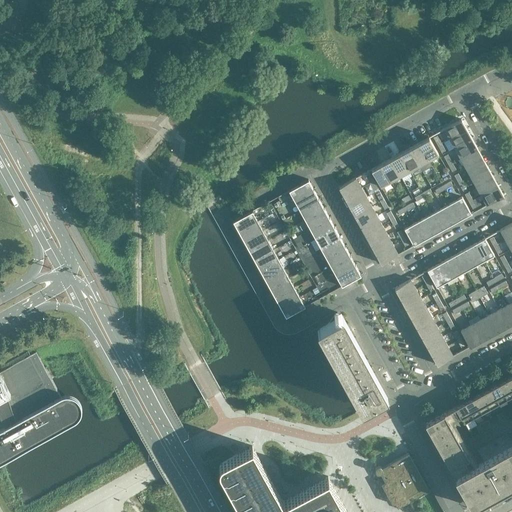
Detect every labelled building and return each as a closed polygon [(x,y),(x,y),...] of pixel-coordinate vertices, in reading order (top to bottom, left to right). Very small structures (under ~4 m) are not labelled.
[(467,129),(461,119),(444,128),(450,138),(467,129)] [(472,138),(467,129),(450,138),(455,148),(472,138)] [(437,135),(433,137),(438,145),(441,143),(437,135)] [(438,154),(429,137),(419,142),(429,159),(438,154)] [(460,157),(477,148),(472,138),(455,148),(460,157)] [(429,159),(419,142),(410,147),(419,164),(429,159)] [(446,150),(441,143),(438,145),(442,153),(446,150)] [(419,164),(410,147),(400,153),(410,170),(419,164)] [(465,166),(483,157),(477,148),(460,157),(465,166)] [(410,170),(400,153),(390,158),(400,175),(410,170)] [(448,154),(444,156),(448,164),(452,162),(448,154)] [(471,176),(488,166),(483,157),(465,166),(471,176)] [(400,175),(390,158),(381,163),(390,180),(400,175)] [(456,169),(452,162),(448,164),(452,171),(456,169)] [(390,180),(381,163),(371,169),(381,186),(390,180)] [(476,185),(493,176),(488,166),(471,176),(476,185)] [(374,180),(369,173),(365,175),(370,182),(374,180)] [(458,173),(454,175),(458,183),(462,180),(458,173)] [(481,195),(498,185),(493,176),(476,185),(481,195)] [(361,187),(356,177),(339,187),(344,196),(361,187)] [(294,200),(314,189),(308,179),(289,190),(294,200)] [(378,188),(374,180),(370,182),(374,190),(378,188)] [(467,188),(462,180),(458,183),(463,190),(467,188)] [(453,185),(451,181),(443,185),(445,189),(453,185)] [(437,193),(445,189),(443,185),(435,190),(437,193)] [(504,195),(498,185),(481,195),(487,205),(504,195)] [(367,197),(361,187),(344,196),(350,206),(367,197)] [(432,192),(430,188),(422,193),(424,196),(432,192)] [(300,209),(319,198),(314,189),(294,200),(300,209)] [(342,285),(300,209),(294,200),(289,190),(271,200),(323,295),(342,285)] [(384,199),(380,191),(376,194),(380,201),(384,199)] [(468,192),(465,194),(469,201),(473,199),(468,192)] [(417,201),(424,196),(422,193),(414,197),(417,201)] [(471,213),(462,196),(452,202),(461,219),(471,213)] [(355,215),(372,206),(367,197),(350,206),(355,215)] [(305,218),(324,208),(319,198),(300,209),(305,218)] [(388,207),(384,199),(380,201),(384,209),(388,207)] [(477,207),(473,199),(469,201),(473,209),(477,207)] [(323,295),(271,200),(252,210),(258,220),(263,229),(268,239),(274,248),(279,257),(284,267),(289,276),(294,286),(300,295),(305,305),(323,295)] [(415,206),(413,202),(405,206),(407,210),(415,206)] [(461,219),(452,202),(442,207),(452,224),(461,219)] [(360,225),(377,215),(372,206),(355,215),(360,225)] [(399,214),(407,210),(405,206),(397,210),(399,214)] [(452,224),(442,207),(433,212),(442,229),(452,224)] [(310,228),(329,217),(324,208),(305,218),(310,228)] [(239,230),(258,220),(252,210),(233,220),(239,230)] [(395,218),(390,210),(386,212),(391,220),(395,218)] [(442,229),(433,212),(424,217),(433,234),(442,229)] [(365,234),(382,225),(377,215),(360,225),(365,234)] [(315,237),(335,227),(329,217),(310,228),(315,237)] [(433,234),(424,217),(414,223),(424,240),(433,234)] [(399,226),(395,218),(391,220),(395,228),(399,226)] [(244,240),(263,229),(258,220),(239,230),(244,240)] [(511,235),(511,222),(500,229),(506,239),(511,235)] [(424,240),(414,223),(404,228),(414,245),(424,240)] [(370,244),(388,234),(382,225),(365,234),(370,244)] [(321,247),(340,236),(335,227),(315,237),(321,247)] [(249,249),(268,239),(263,229),(244,240),(249,249)] [(405,237),(401,229),(397,231),(401,239),(405,237)] [(376,253),(393,244),(388,234),(370,244),(376,253)] [(326,256),(345,245),(340,236),(321,247),(326,256)] [(493,236),(489,238),(493,246),(497,244),(493,236)] [(409,245),(405,237),(401,239),(405,247),(409,245)] [(494,255),(485,238),(475,243),(484,260),(494,255)] [(254,259),(274,248),(268,239),(249,249),(254,259)] [(484,260),(475,243),(465,248),(475,265),(484,260)] [(398,254),(393,244),(376,253),(381,263),(398,254)] [(502,251),(497,244),(493,246),(498,254),(502,251)] [(331,266),(350,255),(345,245),(326,256),(331,266)] [(260,268),(279,257),(274,248),(254,259),(260,268)] [(475,265),(465,248),(456,254),(465,271),(475,265)] [(465,271),(456,254),(447,259),(456,276),(465,271)] [(336,275),(355,264),(350,255),(331,266),(336,275)] [(504,255),(500,257),(504,265),(508,263),(504,255)] [(265,278),(284,267),(279,257),(260,268),(265,278)] [(456,276),(447,259),(437,264),(447,281),(456,276)] [(342,285),(361,274),(355,264),(336,275),(342,285)] [(447,281),(437,264),(427,270),(437,287),(447,281)] [(270,287),(289,276),(284,267),(265,278),(270,287)] [(502,273),(494,277),(496,281),(504,277),(502,273)] [(430,281),(425,274),(421,276),(426,283),(430,281)] [(275,296),(294,286),(289,276),(270,287),(275,296)] [(488,286),(496,281),(494,277),(486,282),(488,286)] [(416,289),(411,279),(395,288),(400,298),(416,289)] [(508,284),(506,280),(498,285),(500,288),(508,284)] [(434,289),(430,281),(426,283),(430,291),(434,289)] [(492,293),(500,288),(498,285),(490,289),(492,293)] [(280,306),(300,295),(294,286),(275,296),(280,306)] [(422,298),(416,289),(400,298),(406,307),(422,298)] [(488,293),(487,291),(486,289),(478,293),(480,297),(488,293)] [(440,300),(436,292),(432,295),(436,302),(440,300)] [(464,294),(456,298),(458,302),(466,298),(464,294)] [(286,316),(305,305),(300,295),(280,306),(286,316)] [(427,308),(422,298),(406,307),(411,317),(427,308)] [(451,307),(458,302),(456,298),(449,303),(451,307)] [(444,308),(440,300),(436,302),(440,310),(444,308)] [(470,305),(468,301),(460,305),(462,309),(470,305)] [(511,322),(511,310),(508,304),(499,309),(508,325),(511,322)] [(455,314),(462,309),(460,305),(452,310),(455,314)] [(432,317),(427,308),(411,317),(416,326),(432,317)] [(508,325),(499,309),(490,314),(499,330),(508,325)] [(451,319),(446,311),(442,313),(447,321),(451,319)] [(385,397),(362,356),(339,313),(338,313),(338,312),(337,312),(336,312),(335,312),(334,312),(319,326),(365,408),(385,397)] [(499,330),(490,314),(480,319),(489,335),(499,330)] [(437,326),(432,317),(416,326),(421,335),(437,326)] [(455,327),(451,319),(447,321),(451,329),(455,327)] [(489,335),(480,319),(471,325),(480,341),(489,335)] [(480,341),(471,325),(461,330),(470,346),(480,341)] [(442,336),(437,326),(421,335),(426,345),(442,336)] [(461,338),(457,330),(453,332),(457,340),(461,338)] [(448,345),(442,336),(426,345),(432,354),(448,345)] [(465,346),(461,338),(457,340),(461,348),(465,346)] [(453,355),(448,345),(432,354),(437,364),(453,355)] [(37,351),(2,370),(13,390),(8,393),(18,417),(61,395),(55,381),(37,351)] [(0,414),(6,425),(0,427),(0,459),(74,419),(78,415),(80,412),(81,408),(80,405),(79,401),(77,399),(75,397),(72,394),(68,394),(64,394),(61,395),(18,417),(8,393),(13,390),(2,370),(0,366),(0,414)] [(511,394),(511,388),(506,378),(504,376),(499,379),(500,381),(498,382),(506,398),(511,394)] [(506,398),(498,382),(497,383),(496,381),(490,384),(492,386),(489,387),(498,403),(506,398)] [(498,403),(489,387),(488,385),(482,388),(483,390),(481,392),(489,407),(498,403)] [(489,407),(481,392),(480,392),(479,390),(474,393),(475,395),(472,396),(481,412),(489,407)] [(481,412),(472,396),(472,397),(471,394),(465,398),(466,400),(464,401),(472,417),(481,412)] [(472,417),(464,401),(462,399),(457,402),(458,404),(455,406),(463,421),(472,417)] [(444,412),(425,423),(427,427),(428,428),(432,436),(433,437),(437,445),(438,446),(442,454),(443,455),(447,463),(448,464),(452,472),(453,473),(455,477),(456,477),(474,467),(473,466),(449,422),(455,419),(460,416),(459,414),(455,407),(455,406),(450,409),(444,412)] [(477,437),(472,428),(468,429),(473,438),(477,437)] [(472,507),(511,484),(511,444),(473,466),(474,467),(456,477),(455,477),(472,507)] [(219,468),(220,471),(242,511),(348,511),(328,476),(283,501),(252,446),(227,459),(223,461),(221,463),(219,465),(219,468)] [(430,491),(408,453),(382,467),(381,466),(380,466),(379,466),(378,466),(377,466),(376,467),(376,468),(375,469),(375,470),(376,471),(376,472),(377,472),(378,473),(379,473),(380,473),(385,481),(381,483),(393,504),(395,503),(398,509),(430,491)]
